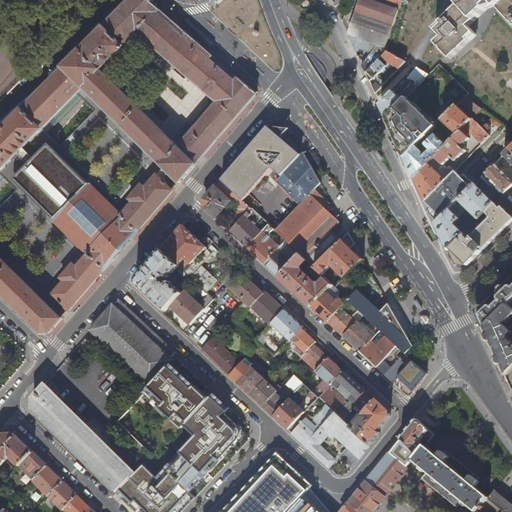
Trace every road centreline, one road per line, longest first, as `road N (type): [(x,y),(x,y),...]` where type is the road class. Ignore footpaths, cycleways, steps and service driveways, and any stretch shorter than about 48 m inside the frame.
road 1 (residential): [(410,414),(183,202)]
road 2 (secondary): [(457,302),(306,77)]
road 3 (residential): [(114,280),(273,425)]
road 4 (secondary): [(281,92),(406,264)]
road 5 (residential): [(273,425),(345,492),(410,414)]
road 6 (residential): [(7,408),(116,511)]
road 7 (residential): [(281,92),(183,202)]
road 8 (secondary): [(184,0),(281,92)]
